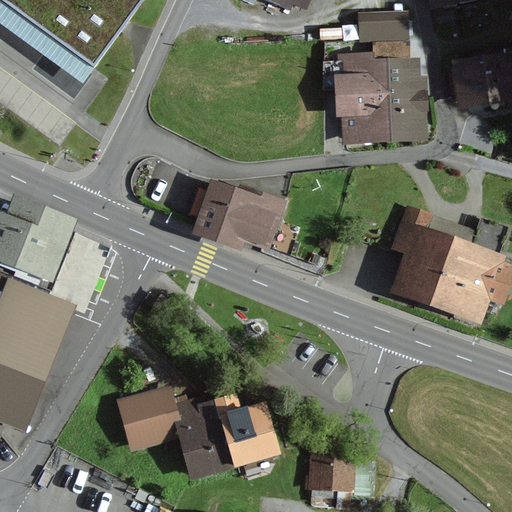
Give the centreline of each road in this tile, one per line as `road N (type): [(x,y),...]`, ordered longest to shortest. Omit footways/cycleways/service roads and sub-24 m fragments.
road 1 (residential): [(129,128),(237,171),(435,152),(446,139),(444,112),(420,0)]
road 2 (primary): [(90,212),(388,332)]
road 3 (residential): [(388,332),(371,388),(369,435),(474,511)]
road 4 (unknown): [(388,332),(423,262),(435,254),(511,271)]
road 5 (residential): [(129,128),(183,0)]
road 6 (primary): [(388,332),(511,375)]
